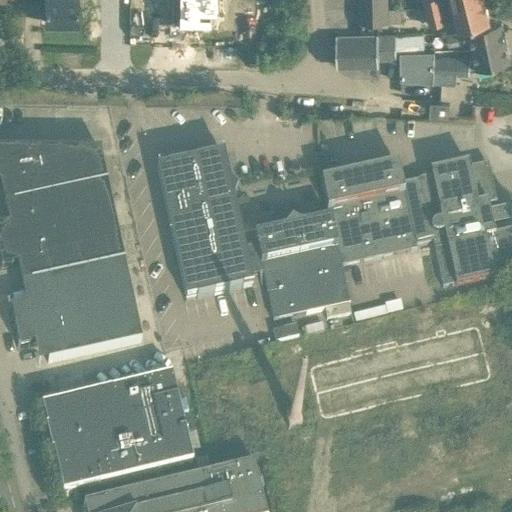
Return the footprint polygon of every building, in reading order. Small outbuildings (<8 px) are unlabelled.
[(0,0),(0,16),(25,4),(22,0),(0,0)] [(43,0),(44,21),(76,22),(76,0),(43,0)] [(177,0),(177,22),(210,23),(210,11),(215,11),(216,6),(216,0),(177,0)] [(469,0),(423,0),(426,11),(469,0)] [(489,20),(483,0),(469,0),(426,11),(430,24),(455,17),(458,28),(489,20)] [(387,21),(386,7),(360,7),(361,21),(387,21)] [(471,40),(472,47),(506,41),(502,22),(445,34),(448,45),(471,40)] [(378,32),(336,33),(337,65),(378,64),(378,59),(378,32)] [(396,32),(378,32),(378,59),(396,59),(396,32)] [(435,50),(400,50),(401,73),(401,79),(433,81),(433,82),(456,83),(456,74),(469,74),(470,68),(492,63),(493,65),(495,65),(494,63),(510,59),(506,41),(472,47),(474,57),(470,58),(434,55),(435,50)] [(431,103),(430,116),(448,117),(449,104),(431,103)] [(13,207),(106,187),(99,155),(100,155),(100,154),(0,152),(0,188),(8,187),(13,207)] [(184,304),(252,289),(222,156),(155,171),(184,304)] [(487,166),(467,171),(467,167),(429,175),(429,179),(418,181),(418,183),(426,219),(431,244),(441,290),(511,274),(511,234),(493,239),(490,226),(505,222),(503,212),(488,216),(486,207),(495,205),(487,166)] [(426,219),(418,183),(401,187),(396,167),(326,182),(319,184),(326,214),(327,213),(329,221),(341,269),(415,253),(414,248),(431,244),(426,219)] [(29,286),(123,266),(106,187),(13,207),(17,226),(0,229),(0,271),(0,272),(26,267),(29,286)] [(329,221),(252,238),(256,257),(271,324),(349,307),(341,269),(329,221)] [(29,286),(34,306),(9,311),(17,351),(43,346),(47,365),(140,345),(123,266),(29,286)] [(511,304),(510,300),(501,304),(504,313),(511,309),(511,304)] [(157,355),(157,369),(184,368),(184,354),(157,355)] [(61,497),(193,465),(171,377),(40,409),(61,497)] [(298,415),(285,418),(288,432),(301,429),(298,415)] [(263,511),(253,467),(83,508),(83,511),(263,511)]
